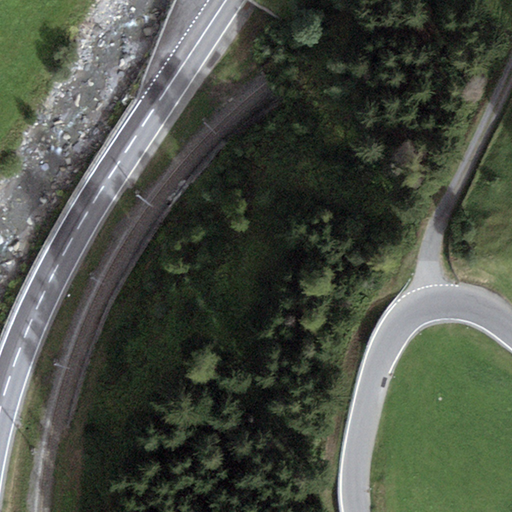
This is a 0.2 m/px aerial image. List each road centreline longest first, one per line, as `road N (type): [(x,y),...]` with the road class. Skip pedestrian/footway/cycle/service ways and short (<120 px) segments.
road 1 (secondary): [(241,0),(74,246),(26,343),(0,433)]
road 2 (unclassified): [(356,511),(361,419),(394,329),(440,301),(511,330)]
